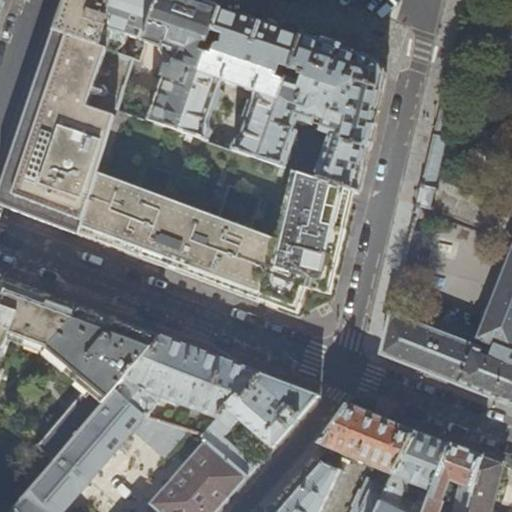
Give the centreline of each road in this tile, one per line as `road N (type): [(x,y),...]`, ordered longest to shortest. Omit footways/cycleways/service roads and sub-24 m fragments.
road 1 (residential): [(341,370),(0,240)]
road 2 (residential): [(421,50),(341,370)]
road 3 (residential): [(511,436),(341,370)]
road 4 (residential): [(341,370),(324,415),(240,511)]
